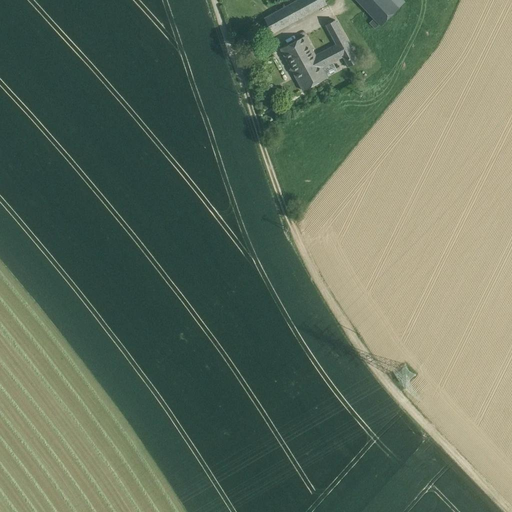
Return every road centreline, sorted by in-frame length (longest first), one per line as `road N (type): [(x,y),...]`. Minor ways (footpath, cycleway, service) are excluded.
road 1 (track): [(235,64),(323,291),(375,372),(505,511)]
road 2 (track): [(235,64),(341,7)]
